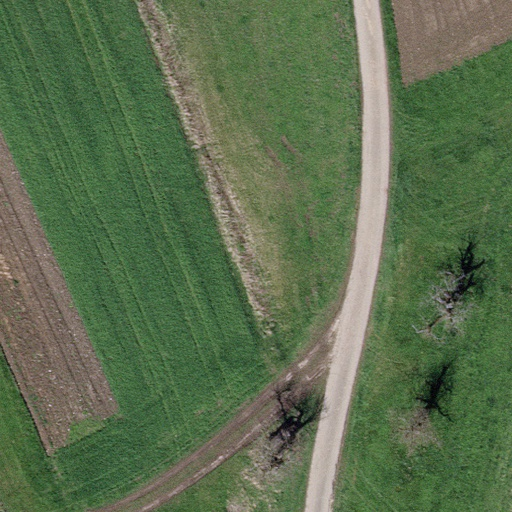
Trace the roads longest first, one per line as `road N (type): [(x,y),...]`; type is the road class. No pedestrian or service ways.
road 1 (track): [(310,511),(322,400),(362,220),(352,0)]
road 2 (track): [(94,511),(183,468),(284,397),(334,346)]
